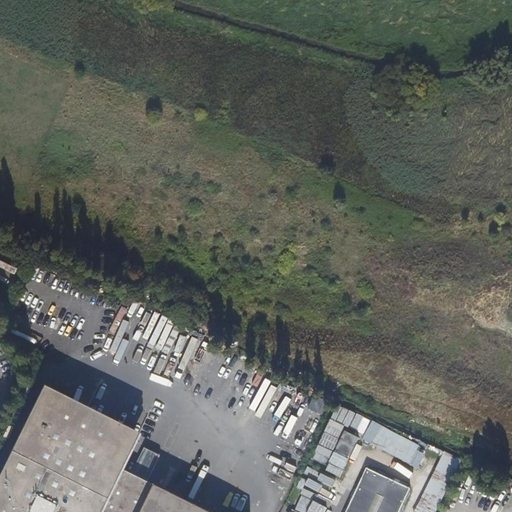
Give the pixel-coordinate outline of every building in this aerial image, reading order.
[(136,441),(50,398),(0,496),(0,511),(126,511),(143,480),(121,469),(136,441)] [(333,418),(342,421),(347,407),(338,404),(333,418)] [(418,448),(420,443),(365,417),(356,436),(419,466),(426,452),(418,448)] [(321,442),(335,448),(344,426),(331,420),(321,442)] [(345,436),(358,443),(360,438),(348,431),(345,436)] [(322,462),(327,465),(334,451),(328,448),(322,462)] [(436,511),(462,461),(445,452),(414,511),(436,511)] [(344,474),(345,465),(329,461),(324,483),(332,484),(334,472),(344,474)] [(400,511),(409,494),(369,474),(350,511),(400,511)] [(206,511),(143,480),(126,511),(206,511)] [(311,480),(307,494),(325,499),(329,484),(311,480)] [(301,495),(295,509),(301,511),(307,511),(313,500),(301,495)] [(315,500),(310,511),(323,511),(327,504),(315,500)]
